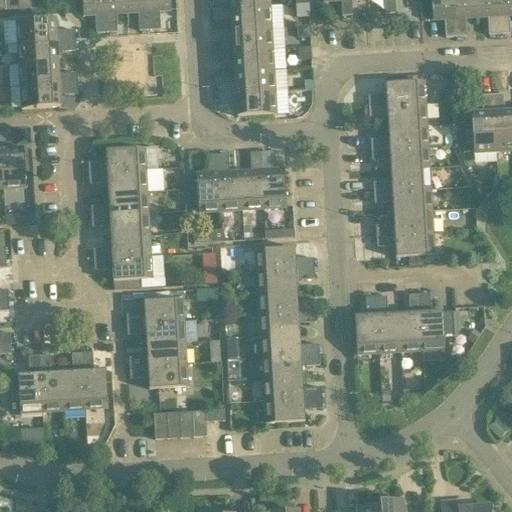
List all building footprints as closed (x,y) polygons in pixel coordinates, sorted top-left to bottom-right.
[(3,0),(4,12),(5,12),(5,11),(17,11),(18,11),(16,0),(3,0)] [(18,11),(30,10),(29,0),(16,0),(18,11)] [(95,35),(105,34),(103,0),(80,0),(82,18),(94,17),(95,35)] [(126,15),(125,0),(103,0),(105,34),(116,34),(115,16),(126,15)] [(138,33),(149,32),(146,0),(125,0),(126,15),(137,14),(138,33)] [(146,0),(149,32),(159,31),(158,13),(170,13),(169,0),(146,0)] [(268,0),(220,0),(211,1),(212,11),(269,8),(268,0)] [(367,1),(366,0),(345,0),(345,2),(340,3),(340,10),(351,9),(351,2),(367,1)] [(455,39),(452,0),(430,0),(431,22),(443,21),(444,40),(455,39)] [(452,0),(455,39),(466,38),(465,20),(475,20),(474,0),(452,0)] [(474,0),(475,20),(486,19),(488,37),(498,36),(495,0),(474,0)] [(511,0),(495,0),(498,36),(509,36),(508,18),(511,17),(511,0)] [(307,6),(295,6),(296,19),(308,18),(307,6)] [(395,15),(394,7),(383,7),(384,15),(395,15)] [(269,8),(212,11),(213,22),(231,21),(231,32),(270,29),(269,8)] [(351,9),(340,10),(341,18),(352,17),(351,9)] [(17,46),(74,42),(73,32),(55,33),(54,21),(16,23),(17,46)] [(298,39),(309,38),(308,27),(297,28),(298,39)] [(270,29),(231,32),(232,43),(214,44),(215,54),(271,51),(270,29)] [(74,42),(17,46),(18,67),(57,65),(56,54),(74,53),(74,42)] [(309,49),(297,50),(298,61),(310,61),(309,49)] [(271,51),(215,54),(215,65),(233,64),(234,75),(273,72),(271,51)] [(57,65),(18,67),(19,89),(76,85),(76,75),(58,76),(57,65)] [(273,72),(234,75),(235,86),(216,87),(217,97),(274,94),(273,72)] [(302,83),(303,92),(311,92),(311,82),(302,83)] [(367,98),(367,109),(383,108),(425,105),(423,83),(384,85),(385,97),(367,98)] [(76,85),(19,89),(21,111),(59,109),(59,97),(77,96),(76,85)] [(444,103),(453,103),(453,90),(443,90),(444,103)] [(274,94),(217,97),(218,108),(236,107),(236,119),(275,117),(288,116),(286,93),(274,94)] [(495,153),(491,96),(481,97),(482,115),(470,116),(472,155),(495,153)] [(502,96),(491,96),(495,153),(511,152),(511,113),(503,114),(502,96)] [(425,105),(383,108),(367,109),(368,119),(386,118),(387,129),(426,127),(425,105)] [(369,142),(370,152),(383,151),(427,148),(426,127),(387,129),(388,140),(369,142)] [(0,133),(0,156),(2,191),(25,190),(22,151),(10,152),(9,133),(0,133)] [(427,148),(383,151),(370,152),(371,163),(389,162),(389,172),(428,170),(427,148)] [(87,176),(145,172),(143,150),(104,152),(105,164),(87,165),(87,176)] [(239,173),(242,212),(263,211),(260,154),(249,155),(250,173),(239,173)] [(260,154),(263,211),(286,210),(283,171),(271,172),(270,154),(260,154)] [(216,157),(220,214),(242,212),(239,173),(228,174),(227,156),(216,157)] [(220,214),(216,157),(206,157),(207,175),(195,176),(198,215),(220,214)] [(373,195),(383,194),(429,192),(428,170),(389,172),(390,183),(372,184),(373,195)] [(145,172),(87,176),(88,186),(106,185),(107,196),(146,194),(145,172)] [(429,192),(383,194),(373,195),(373,206),(391,205),(392,216),(431,213),(429,192)] [(146,194),(107,196),(108,207),(89,208),(90,219),(147,215),(146,194)] [(32,209),(2,213),(4,226),(33,221),(32,209)] [(375,238),(383,238),(432,235),(431,213),(392,216),(393,227),(375,228),(375,238)] [(147,215),(90,219),(91,229),(109,228),(109,239),(148,237),(147,215)] [(432,235),(383,238),(375,238),(376,249),(394,248),(395,260),(433,257),(432,235)] [(148,237),(109,239),(110,250),(92,251),(93,262),(150,258),(148,237)] [(256,274),(313,271),(313,260),(295,261),(293,249),(255,251),(256,274)] [(150,258),(93,262),(93,272),(112,271),(113,292),(119,291),(140,290),(139,281),(151,281),(150,258)] [(313,271),(256,274),(257,295),(296,293),(296,282),(314,281),(313,271)] [(296,293),(257,295),(258,317),(316,314),(315,303),(297,304),(296,293)] [(400,355),(421,353),(418,296),(408,297),(409,315),(398,316),(400,355)] [(429,296),(418,296),(421,353),(422,363),(444,362),(444,352),(443,339),(456,338),(455,316),(442,316),(442,313),(430,314),(429,296)] [(386,298),(375,299),(378,356),(400,355),(398,316),(387,316),(386,298)] [(378,356),(375,299),(364,300),(365,318),(353,318),(356,357),(378,356)] [(125,316),(126,327),(182,323),(181,300),(142,303),(143,315),(125,316)] [(316,314),(258,317),(260,338),(299,336),(298,325),(316,324),(316,314)] [(182,323),(126,327),(126,337),(144,336),(145,347),(184,345),(182,323)] [(0,345),(10,345),(9,335),(0,335),(0,345)] [(473,345),(477,339),(470,335),(467,341),(473,345)] [(299,336),(260,338),(261,360),(318,357),(318,346),(299,347),(299,336)] [(209,353),(219,353),(218,342),(208,342),(209,353)] [(10,345),(0,345),(0,356),(10,356),(10,345)] [(184,345),(145,347),(146,358),(128,359),(128,370),(185,366),(184,345)] [(81,355),(84,412),(107,410),(105,371),(93,373),(92,354),(81,355)] [(61,374),(63,413),(84,412),(81,355),(70,356),(72,374),(61,374)] [(37,358),(41,414),(63,413),(61,374),(50,375),(48,357),(37,358)] [(318,357),(261,360),(262,382),(301,379),(301,368),(319,367),(318,357)] [(41,414),(37,358),(27,358),(28,376),(16,377),(19,416),(41,414)] [(185,366),(128,370),(129,380),(147,379),(148,391),(187,389),(185,366)] [(301,379),(262,382),(264,403),(321,400),(320,389),(302,390),(301,379)] [(321,400),(264,403),(265,426),(304,423),(303,412),(321,411),(321,400)] [(204,424),(224,423),(223,412),(204,413),(204,424)] [(191,414),(193,439),(206,438),(204,424),(204,413),(191,414)] [(165,415),(167,441),(180,440),(178,414),(165,415)] [(178,414),(180,440),(193,439),(191,414),(178,414)] [(152,416),(154,438),(154,442),(167,441),(165,415),(152,416)] [(496,420),(487,430),(499,442),(508,433),(496,420)] [(378,503),(378,508),(379,508),(378,511),(402,511),(402,502),(378,503)] [(440,504),(440,511),(489,511),(489,508),(458,510),(458,503),(440,504)]
